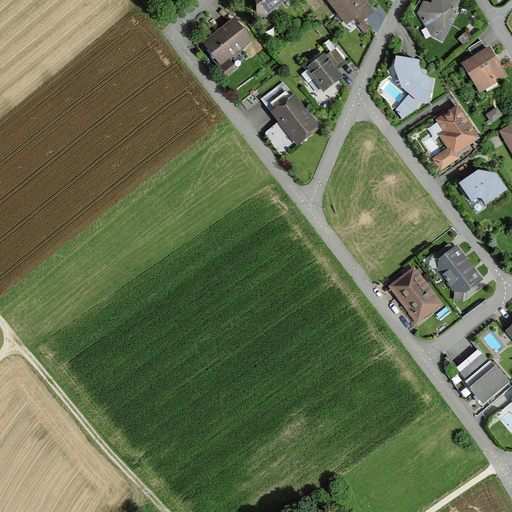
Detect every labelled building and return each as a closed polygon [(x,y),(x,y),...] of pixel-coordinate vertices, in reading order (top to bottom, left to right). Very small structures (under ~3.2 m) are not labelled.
[(255,0),(258,4),(256,5),(256,12),(263,14),(265,13),(281,0),(255,0)] [(361,0),(360,0),(358,2),(356,0),(330,0),(329,1),(346,23),(360,12),(365,17),(371,13),(361,0)] [(433,0),(430,7),(418,1),(411,14),(418,17),(419,15),(426,28),(430,25),(442,31),(458,2),(454,0),(433,0)] [(249,41),(233,21),(205,43),(214,54),(210,57),(224,75),(234,68),(226,58),(249,41)] [(363,33),(368,29),(363,23),(359,27),(363,33)] [(466,33),(458,39),(463,45),(471,38),(466,33)] [(495,82),(504,76),(488,49),(486,51),(480,41),(467,49),(473,58),(463,64),(470,77),(473,75),(479,86),(493,78),(495,82)] [(307,83),(315,77),(324,89),(339,77),(335,72),(346,63),(334,48),(309,68),(309,69),(301,75),(307,83)] [(417,66),(418,61),(395,57),(394,67),(401,88),(409,95),(396,110),(401,119),(414,110),(422,91),(429,93),(431,81),(427,80),(420,74),(417,66)] [(298,141),(315,127),(282,84),(263,98),(287,129),(288,128),(298,141)] [(438,121),(450,139),(445,143),(450,149),(435,160),(440,168),(455,157),(453,153),(475,138),(455,109),(438,121)] [(511,126),(502,132),(511,150),(511,126)] [(495,175),(477,171),(459,184),(471,202),(476,198),(481,199),(485,204),(505,190),(495,175)] [(467,264),(455,248),(440,260),(438,270),(446,280),(467,264)] [(454,290),(464,292),(479,280),(467,264),(446,280),(454,290)] [(414,315),(434,300),(412,272),(395,285),(406,299),(401,303),(402,304),(404,302),(414,315)] [(484,403),(510,382),(498,368),(496,369),(491,363),(489,364),(483,356),(463,373),(469,381),(468,382),(474,389),(473,389),(484,403)]
